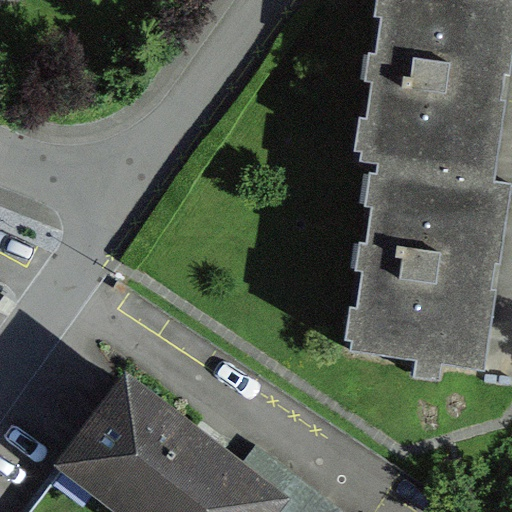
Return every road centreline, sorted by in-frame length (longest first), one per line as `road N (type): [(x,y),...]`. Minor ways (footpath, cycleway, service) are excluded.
road 1 (residential): [(270,0),(115,205)]
road 2 (residential): [(115,205),(0,380)]
road 3 (residential): [(0,155),(115,205)]
